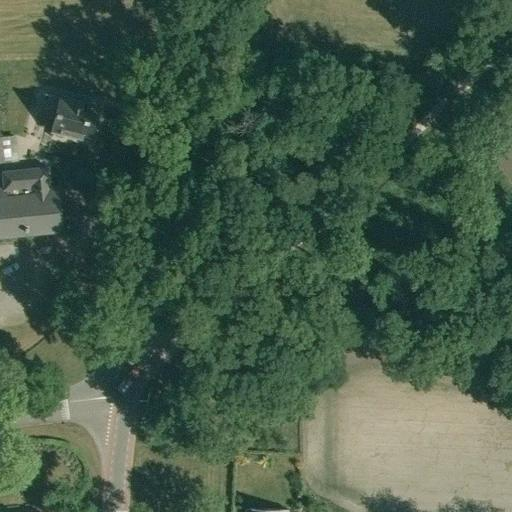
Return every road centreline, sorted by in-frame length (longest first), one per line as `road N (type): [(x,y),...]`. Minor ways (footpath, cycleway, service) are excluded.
road 1 (residential): [(117,396),(511,28)]
road 2 (secondary): [(117,396),(211,0)]
